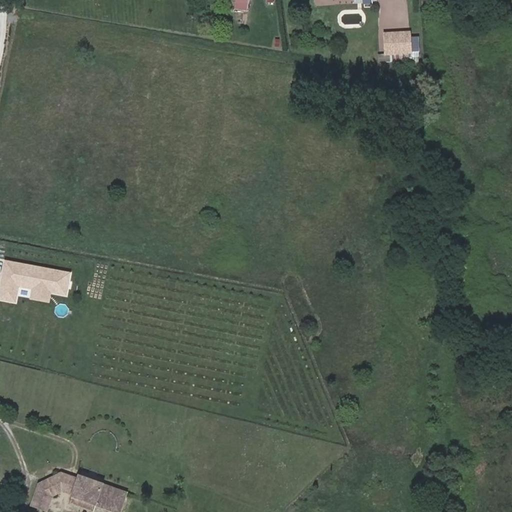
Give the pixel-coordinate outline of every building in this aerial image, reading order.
[(250,10),(250,0),(236,0),(236,9),(250,10)] [(411,37),(385,37),(386,58),(411,58),(411,37)] [(55,294),(71,297),(75,271),(7,259),(0,300),(19,303),(22,287),(35,289),(33,299),(54,302),(55,294)] [(30,506),(46,511),(51,495),(62,490),(70,493),(69,495),(93,504),(106,509),(114,511),(120,511),(128,494),(77,475),(76,477),(59,472),(37,484),(30,506)] [(90,510),(93,504),(69,495),(66,501),(90,510)]
